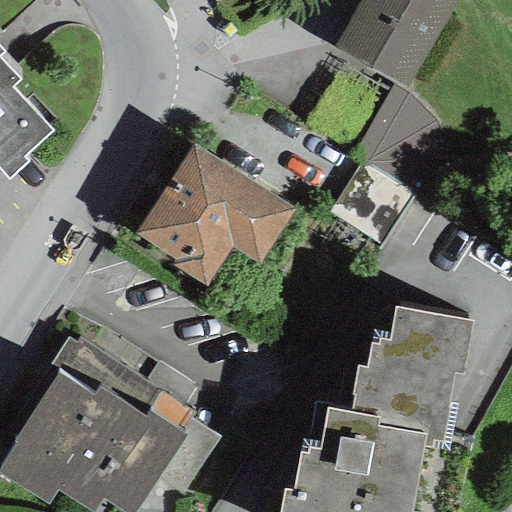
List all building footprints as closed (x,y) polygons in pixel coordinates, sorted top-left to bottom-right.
[(457,0),(361,0),(334,47),(405,89),(457,0)] [(0,173),(7,182),(28,163),(23,158),(52,131),(12,88),(21,80),(1,58),(6,54),(0,46),(0,173)] [(392,86),(348,159),(429,203),(440,159),(435,122),(407,93),(392,86)] [(258,266),(294,211),(193,144),(134,234),(174,261),(170,266),(205,287),(230,247),(258,266)] [(411,511),(423,447),(432,449),(433,442),(442,443),(454,375),(463,377),(473,321),(393,307),(387,341),(377,339),(376,345),(368,343),(364,367),(355,365),(349,397),(352,397),(349,413),(327,410),(320,453),(308,451),(307,458),(301,456),(294,495),(285,493),(281,511),(411,511)] [(95,511),(102,501),(119,511),(136,511),(159,479),(181,496),(220,438),(190,420),(194,415),(79,339),(75,344),(67,339),(48,370),(58,375),(12,441),(16,444),(0,468),(0,475),(48,505),(57,491),(91,511),(95,511)]
